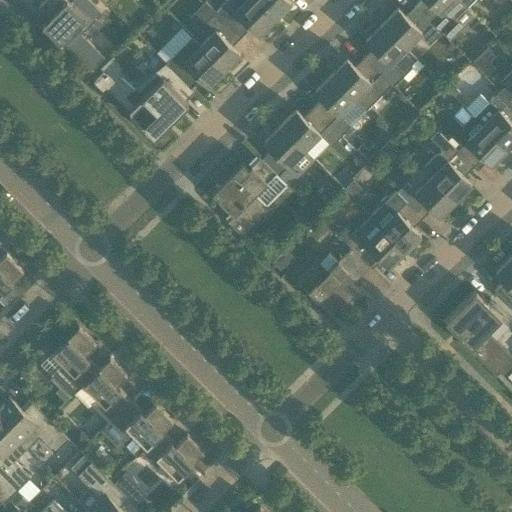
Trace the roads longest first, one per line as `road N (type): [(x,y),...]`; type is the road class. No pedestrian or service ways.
road 1 (residential): [(88,249),(339,0)]
road 2 (tertiary): [(269,428),(88,249)]
road 3 (residential): [(381,322),(511,191)]
road 4 (residential): [(381,322),(511,451)]
road 5 (residential): [(269,428),(381,322)]
road 6 (tertiary): [(88,249),(0,161)]
road 7 (residential): [(88,249),(0,335)]
